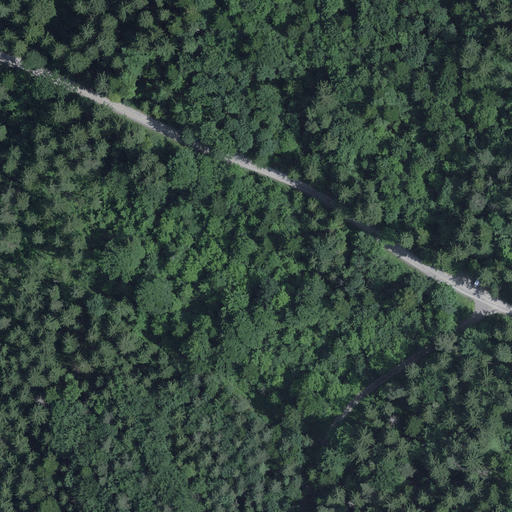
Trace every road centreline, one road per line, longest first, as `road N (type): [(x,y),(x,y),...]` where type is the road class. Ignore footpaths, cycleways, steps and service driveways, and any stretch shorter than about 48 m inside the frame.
road 1 (track): [(0,53),(324,192),(508,311)]
road 2 (track): [(508,311),(406,362),(361,395),(301,511)]
